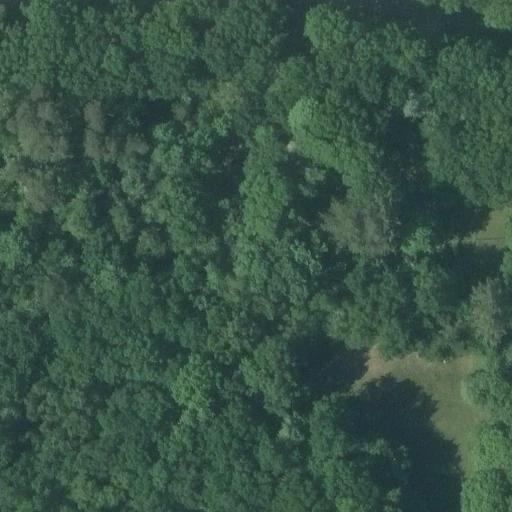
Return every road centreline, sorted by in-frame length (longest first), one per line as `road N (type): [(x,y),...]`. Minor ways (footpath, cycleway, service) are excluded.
road 1 (track): [(460,511),(472,444),(0,355)]
road 2 (track): [(472,444),(462,343),(428,202),(437,12)]
